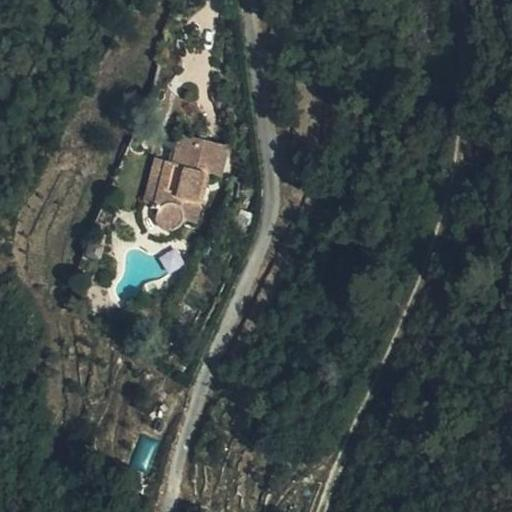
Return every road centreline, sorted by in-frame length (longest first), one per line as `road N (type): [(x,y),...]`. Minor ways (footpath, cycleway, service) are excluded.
road 1 (track): [(476,0),(478,108),(321,511)]
road 2 (residential): [(241,0),(265,138),(267,208),(165,511)]
